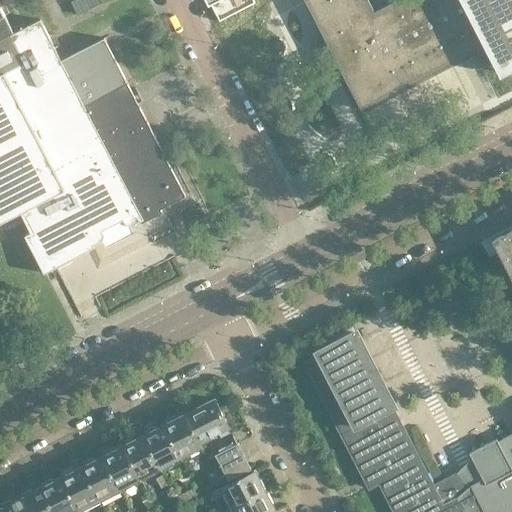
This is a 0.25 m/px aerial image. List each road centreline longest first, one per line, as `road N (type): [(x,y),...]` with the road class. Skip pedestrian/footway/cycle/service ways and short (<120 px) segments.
road 1 (tertiary): [(511,158),(214,312)]
road 2 (residential): [(230,342),(511,197)]
road 3 (residential): [(0,458),(230,342)]
road 4 (tertiary): [(214,312),(0,422)]
road 5 (residential): [(318,511),(230,342)]
